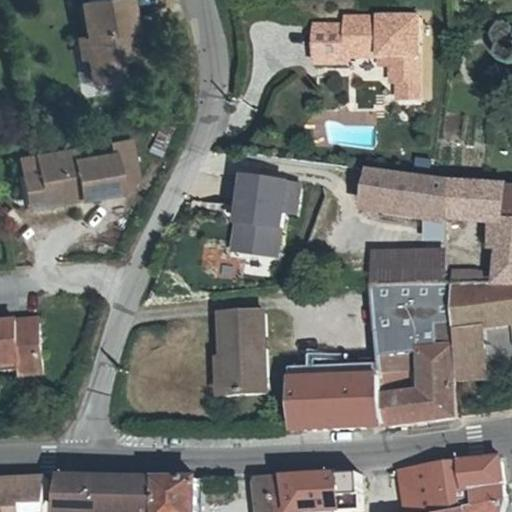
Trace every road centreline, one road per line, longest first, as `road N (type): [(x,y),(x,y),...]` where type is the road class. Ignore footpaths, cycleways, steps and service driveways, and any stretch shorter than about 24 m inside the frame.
road 1 (residential): [(196,0),(212,80),(205,132),(128,286),(83,453)]
road 2 (tertiary): [(83,453),(355,452),(511,435)]
